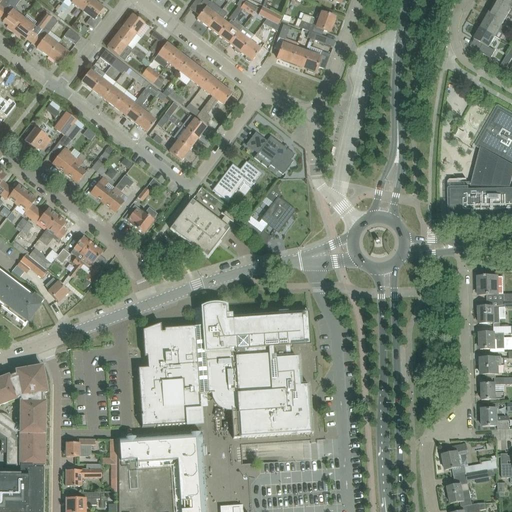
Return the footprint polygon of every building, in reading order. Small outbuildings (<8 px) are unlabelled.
[(0,0),(0,14),(10,1),(11,0),(0,0)] [(11,0),(10,1),(0,14),(6,19),(3,23),(8,26),(6,28),(13,33),(24,19),(16,13),(17,12),(17,9),(14,7),(20,0),(11,0)] [(71,4),(83,12),(92,0),(65,0),(62,4),(66,6),(71,0),(72,0),(73,1),(71,4)] [(92,0),(83,12),(90,18),(86,24),(94,30),(102,20),(97,17),(104,9),(92,0)] [(197,20),(208,28),(220,12),(210,4),(210,3),(206,0),(196,0),(189,9),(199,16),(197,20)] [(496,0),(493,7),(507,15),(511,7),(511,3),(506,0),(496,0)] [(240,8),(252,16),(256,9),(245,1),(240,8)] [(238,7),(233,13),(237,16),(242,10),(238,7)] [(262,25),(272,12),(262,7),(258,15),(266,19),(262,25)] [(493,7),(486,18),(501,26),(507,15),(493,7)] [(208,28),(219,37),(228,25),(222,21),(227,15),(221,10),(220,12),(208,28)] [(51,17),(52,17),(47,13),(46,12),(34,27),(24,19),(13,33),(19,38),(21,36),(25,40),(28,36),(34,41),(52,18),(51,17)] [(272,12),(262,25),(277,32),(279,26),(278,25),(282,17),(272,12)] [(237,16),(233,13),(228,19),(232,22),(237,16)] [(299,28),(309,32),(312,33),(314,27),(329,33),(335,18),(321,13),(318,21),(313,20),(311,26),(301,22),(299,28)] [(135,35),(140,39),(149,28),(133,15),(128,21),(127,20),(126,20),(123,23),(123,25),(125,26),(124,26),(135,35)] [(34,41),(39,45),(36,49),(37,49),(48,57),(57,45),(46,36),(58,22),(52,18),(34,41)] [(486,18),(480,29),(495,37),(498,31),(505,35),(508,30),(501,26),(486,18)] [(219,37),(230,45),(238,33),(228,25),(219,37)] [(290,64),(295,49),(297,44),(285,39),(289,28),(283,25),(278,38),(284,40),(277,59),(290,64)] [(84,26),(78,33),(82,36),(88,29),(84,26)] [(116,37),(127,46),(135,35),(124,26),(116,37)] [(63,36),(67,40),(75,46),(81,39),(69,29),(63,36)] [(495,37),(480,29),(476,36),(474,40),(482,45),(478,52),(491,59),(495,51),(489,48),(495,37)] [(151,48),(155,52),(165,40),(154,32),(151,36),(157,41),(151,48)] [(240,53),(241,53),(249,42),(249,41),(238,33),(230,45),(235,49),(234,50),(234,52),(237,54),(239,54),(240,53)] [(315,34),(312,41),(325,45),(327,39),(315,34)] [(249,42),(241,53),(246,58),(245,59),(246,60),(248,63),(250,62),(251,61),(252,62),(255,57),(261,61),(268,52),(261,47),(259,49),(254,46),(259,40),(254,35),(249,41),(249,42)] [(127,46),(116,37),(107,49),(124,62),(131,53),(129,51),(131,49),(127,46)] [(157,55),(168,64),(177,52),(166,44),(157,55)] [(57,45),(48,57),(59,66),(69,54),(57,45)] [(131,49),(129,51),(131,53),(135,56),(139,52),(133,48),(132,47),(131,49)] [(290,64),(302,68),(308,53),(295,49),(290,64)] [(111,67),(117,59),(105,51),(100,58),(110,66),(111,67)] [(135,56),(141,61),(143,58),(145,56),(139,52),(135,56)] [(168,64),(179,72),(188,61),(177,52),(168,64)] [(308,53),(302,68),(315,73),(320,58),(308,53)] [(179,72),(190,81),(199,69),(188,61),(179,72)] [(126,74),(135,81),(138,76),(127,67),(123,72),(126,74)] [(142,75),(153,84),(156,79),(159,76),(148,67),(142,75)] [(190,81),(201,89),(210,77),(199,69),(190,81)] [(81,83),(92,91),(101,80),(90,71),(81,83)] [(103,99),(112,88),(115,83),(104,75),(101,80),(92,91),(103,99)] [(135,81),(146,89),(149,84),(138,76),(135,81)] [(212,97),(221,86),(210,77),(201,89),(212,97)] [(156,79),(153,84),(159,88),(163,84),(156,79)] [(212,97),(197,117),(206,125),(211,118),(207,115),(217,101),(223,106),(232,94),(221,86),(212,97)] [(103,99),(114,108),(123,96),(112,88),(103,99)] [(125,116),(136,124),(144,113),(139,109),(147,100),(145,99),(150,93),(146,89),(134,105),(125,116)] [(168,96),(175,101),(178,96),(171,91),(168,96)] [(156,97),(162,102),(166,97),(160,93),(156,97)] [(114,108),(125,116),(134,105),(123,96),(114,108)] [(178,96),(175,101),(181,105),(184,101),(178,96)] [(476,98),(472,104),(478,107),(482,101),(476,98)] [(0,112),(2,115),(9,107),(2,102),(0,104),(0,112)] [(168,120),(174,125),(177,121),(171,116),(178,107),(173,103),(164,114),(169,118),(168,120)] [(198,112),(193,108),(190,112),(195,116),(198,112)] [(511,221),(511,189),(509,190),(511,176),(511,116),(498,109),(476,148),(481,150),(472,183),(450,183),(451,223),(511,221)] [(66,113),(54,129),(64,136),(73,124),(76,120),(73,118),(72,117),(67,113),(66,113)] [(144,113),(136,124),(147,133),(153,125),(156,121),(144,113)] [(164,114),(160,120),(165,124),(168,120),(169,118),(164,114)] [(194,120),(186,131),(197,139),(206,128),(194,120)] [(177,121),(174,125),(180,129),(181,127),(183,125),(177,121)] [(64,136),(58,143),(63,147),(64,146),(66,147),(80,129),(73,124),(64,136)] [(173,138),(178,142),(189,150),(197,139),(186,131),(181,127),(180,129),(173,138)] [(37,148),(42,151),(48,143),(44,140),(46,137),(36,129),(25,142),(35,150),(37,148)] [(255,133),(246,145),(258,154),(259,153),(272,162),(270,165),(283,175),(293,162),(291,161),(295,155),(287,149),(286,151),(283,149),(284,147),(270,137),(266,142),(255,133)] [(153,140),(159,145),(163,140),(156,135),(153,140)] [(178,142),(169,153),(181,162),(189,150),(178,142)] [(108,147),(105,152),(109,155),(113,150),(108,147)] [(52,164),(65,174),(75,161),(68,156),(70,154),(64,149),(52,164)] [(92,169),(96,173),(103,164),(109,156),(109,155),(105,152),(92,169)] [(124,158),(120,163),(128,170),(132,165),(124,158)] [(76,159),(75,161),(65,174),(78,184),(85,174),(78,169),(82,163),(76,159)] [(260,174),(246,163),(240,171),(232,165),(217,186),(213,191),(221,197),(227,202),(240,185),(243,181),(250,186),(260,174)] [(103,164),(96,173),(101,176),(107,168),(103,164)] [(120,193),(126,185),(129,188),(133,183),(124,176),(122,178),(117,184),(114,188),(114,189),(110,194),(103,203),(116,213),(123,203),(127,198),(120,193)] [(90,193),(103,203),(110,194),(104,188),(108,184),(102,179),(90,193)] [(8,198),(17,205),(27,193),(18,186),(13,192),(9,188),(2,196),(7,200),(8,198)] [(261,221),(258,225),(264,229),(265,229),(268,226),(278,233),(287,221),(286,220),(293,211),(294,211),(295,211),(278,199),(280,196),(276,186),(267,197),(274,204),(261,221)] [(137,198),(141,202),(149,192),(145,189),(137,198)] [(27,193),(17,205),(26,212),(25,214),(30,218),(36,209),(31,206),(36,200),(27,193)] [(229,229),(192,201),(170,229),(207,258),(229,229)] [(152,220),(156,215),(149,209),(145,214),(135,206),(124,220),(143,235),(154,221),(152,220)] [(44,228),(46,230),(57,217),(48,210),(43,215),(39,211),(32,220),(39,225),(40,224),(44,227),(44,228)] [(57,217),(46,230),(42,236),(50,243),(52,240),(57,244),(59,241),(60,241),(66,233),(62,229),(66,224),(57,217)] [(16,227),(21,231),(28,223),(22,218),(16,227)] [(28,223),(21,231),(26,234),(32,226),(28,223)] [(262,234),(247,223),(243,228),(257,239),(262,234)] [(72,262),(76,266),(93,245),(83,237),(73,250),(79,254),(72,262)] [(14,241),(11,245),(25,256),(26,256),(27,255),(28,253),(22,248),(14,241)] [(76,266),(68,276),(62,284),(66,287),(84,265),(91,271),(85,279),(91,284),(101,271),(93,265),(103,253),(93,245),(76,266)] [(58,256),(55,259),(61,264),(69,255),(63,249),(58,256)] [(51,250),(45,258),(51,263),(55,259),(58,256),(51,250)] [(26,256),(25,256),(23,258),(17,267),(27,274),(30,270),(42,278),(47,271),(46,270),(27,255),(26,256)] [(32,297),(0,272),(0,305),(2,307),(1,309),(25,327),(28,322),(32,316),(33,316),(42,303),(43,303),(33,296),(32,297)] [(484,278),(478,278),(478,296),(498,295),(498,294),(503,294),(502,277),(487,278),(487,277),(484,277),(484,278)] [(48,293),(58,303),(68,293),(58,283),(57,284),(52,279),(45,286),(50,291),(48,293)] [(232,319),(226,320),(225,308),(224,308),(223,307),(222,307),(221,307),(220,307),(219,307),(218,307),(218,306),(217,306),(216,306),(215,306),(214,306),(213,306),(212,306),(212,307),(211,307),(210,307),(209,307),(208,307),(207,307),(207,308),(206,308),(205,308),(204,309),(203,309),(202,309),(204,327),(202,327),(186,328),(165,330),(164,330),(165,333),(161,333),(161,325),(160,325),(142,331),(144,358),(147,357),(147,364),(148,369),(138,370),(141,416),(141,428),(200,424),(198,395),(206,395),(213,394),(214,399),(216,402),(219,406),(223,408),(227,409),(231,410),(233,439),(291,435),(291,434),(296,434),(296,435),(313,434),(311,409),(311,401),(310,387),(299,387),(297,359),(290,359),(289,348),(308,346),(305,313),(232,318),(232,319)] [(505,308),(479,308),(479,324),(500,324),(500,319),(505,319),(505,308)] [(480,339),(480,350),(498,349),(498,341),(502,341),(502,333),(480,334),(480,339)] [(498,374),(497,366),(504,366),(504,359),(480,359),(481,375),(498,374)] [(43,468),(41,468),(41,466),(44,466),(45,402),(44,402),(44,396),(44,394),(47,393),(44,375),(42,367),(16,372),(16,374),(14,375),(8,377),(0,379),(0,434),(6,439),(6,465),(15,465),(16,465),(20,465),(20,466),(21,466),(32,466),(32,479),(43,479),(43,468)] [(494,379),(494,385),(481,385),(482,401),(505,400),(504,393),(504,385),(511,385),(511,377),(504,378),(494,379)] [(482,427),(491,427),(497,426),(497,431),(509,430),(509,417),(497,418),(496,409),(481,410),(482,427)] [(204,488),(203,479),(204,479),(204,477),(203,477),(202,468),(203,468),(203,466),(202,457),(203,457),(202,455),(201,446),(202,446),(202,444),(201,445),(201,436),(201,434),(199,434),(199,435),(190,435),(190,434),(135,438),(135,439),(126,440),(126,439),(124,439),(124,440),(122,440),(121,440),(119,440),(117,440),(116,440),(116,459),(116,465),(116,479),(116,511),(205,511),(206,511),(206,509),(205,509),(205,500),(206,500),(205,498),(204,489),(205,489),(205,488),(204,488)] [(66,457),(79,458),(79,457),(88,457),(91,456),(91,446),(95,446),(95,440),(79,440),(79,444),(66,444),(66,457)] [(453,454),(442,456),(445,471),(452,469),(453,476),(487,470),(497,469),(497,459),(481,462),(481,464),(468,467),(468,465),(461,466),(459,455),(465,454),(468,454),(466,445),(452,448),(453,454)] [(511,478),(511,464),(501,465),(501,479),(511,478)] [(66,487),(81,487),(81,479),(101,479),(101,465),(86,465),(86,470),(81,470),(81,471),(66,471),(66,487)] [(42,511),(43,508),(43,479),(32,479),(32,466),(21,466),(20,474),(0,474),(0,511),(42,511)] [(455,486),(447,488),(450,504),(460,503),(461,508),(467,507),(472,506),(472,505),(468,484),(467,482),(473,481),(475,480),(488,478),(487,470),(453,476),(455,486)] [(96,506),(96,500),(99,500),(99,494),(81,494),(81,499),(66,499),(65,511),(85,511),(86,506),(96,506)]
